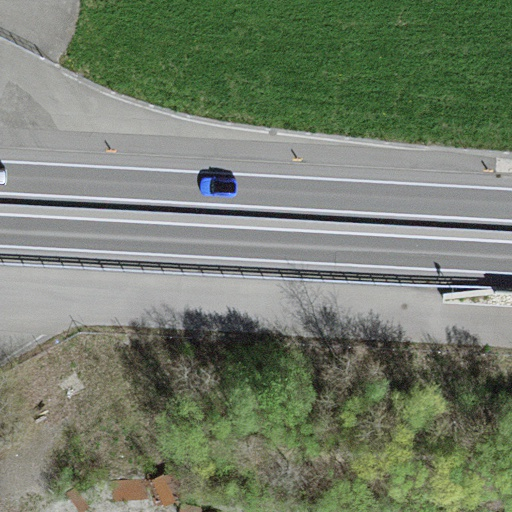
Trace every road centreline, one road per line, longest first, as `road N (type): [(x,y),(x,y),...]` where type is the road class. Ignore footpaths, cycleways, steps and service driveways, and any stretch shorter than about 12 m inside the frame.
road 1 (trunk): [(511,206),(0,174)]
road 2 (trunk): [(0,234),(511,257)]
